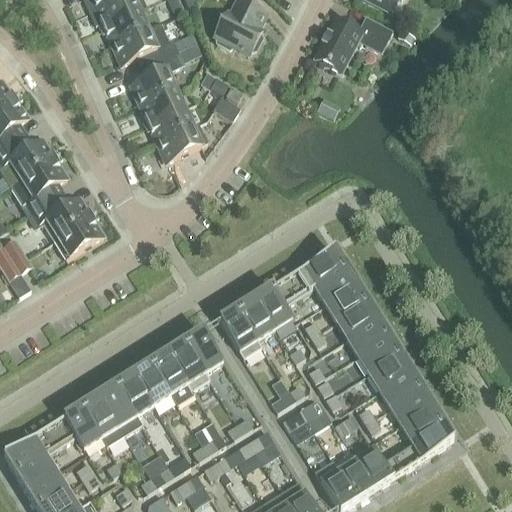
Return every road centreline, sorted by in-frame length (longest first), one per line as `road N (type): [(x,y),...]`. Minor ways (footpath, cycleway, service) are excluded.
road 1 (residential): [(150,239),(180,217),(241,143),(319,0)]
road 2 (residential): [(126,201),(38,0)]
road 3 (residential): [(0,34),(126,201)]
road 4 (residential): [(0,336),(150,239)]
